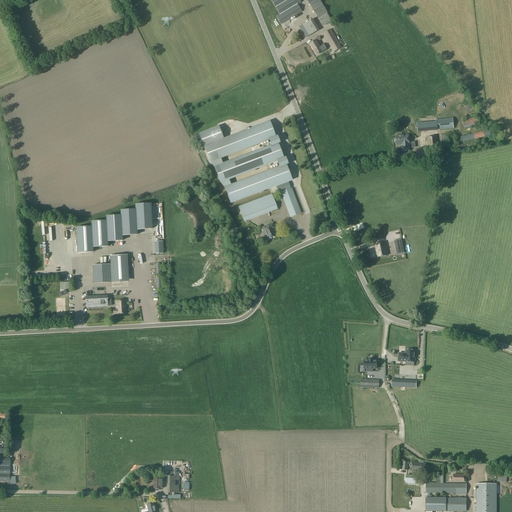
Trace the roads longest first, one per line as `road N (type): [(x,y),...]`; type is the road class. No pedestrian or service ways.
road 1 (unclassified): [(0,333),(243,317),(291,249),(340,229)]
road 2 (unclassified): [(340,229),(251,0)]
road 3 (unclassified): [(511,349),(382,313),(340,229)]
road 4 (unknown): [(0,491),(136,492)]
road 5 (unknown): [(81,289),(83,255),(98,250),(132,252),(141,286)]
